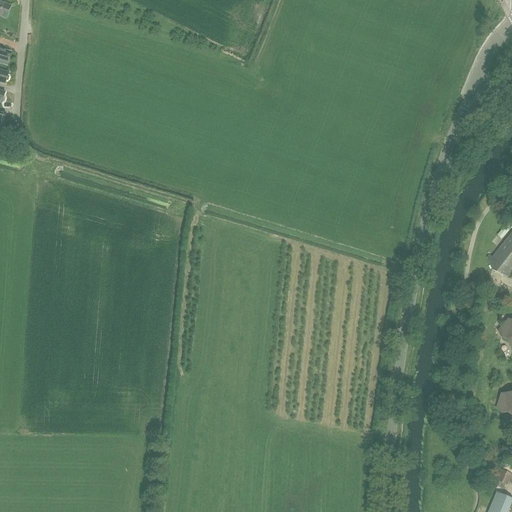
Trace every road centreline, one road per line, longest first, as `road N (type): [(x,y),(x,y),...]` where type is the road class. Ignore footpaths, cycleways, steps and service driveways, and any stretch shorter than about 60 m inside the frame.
road 1 (tertiary): [(386,511),(399,347),(419,246),(463,107),(496,40),(511,27)]
road 2 (residential): [(13,131),(27,0)]
